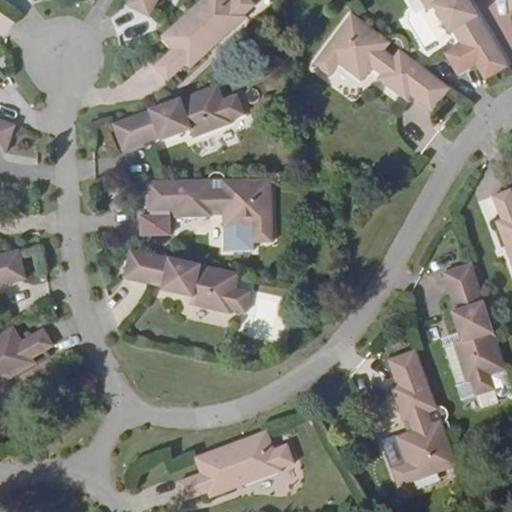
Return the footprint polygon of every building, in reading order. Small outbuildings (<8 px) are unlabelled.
[(122,0),(121,2),(145,15),(152,0),(122,0)] [(200,0),(162,37),(173,49),(154,66),(168,81),(186,64),(189,67),(207,49),(202,44),(208,39),(215,46),(247,17),(245,14),(256,4),(251,0),(200,0)] [(421,0),(428,11),(439,5),(443,13),(439,15),(450,35),(453,32),(461,46),(445,55),(458,76),(476,65),(486,81),(509,67),(499,51),(468,0),(421,0)] [(387,41),(352,14),(315,64),(331,77),(340,65),(361,81),(372,68),(381,75),(378,79),(407,101),(411,97),(432,113),(450,90),(402,52),(400,51),(394,58),(385,52),(391,44),(387,41)] [(221,100),(215,84),(125,118),(111,123),(121,151),(158,137),(160,141),(181,134),(178,129),(187,126),(192,138),(229,124),(228,120),(242,115),(235,94),(221,100)] [(3,121),(0,120),(0,150),(7,153),(17,126),(3,121)] [(272,242),(270,178),(226,180),(223,180),(222,189),(211,189),(211,180),(208,180),(147,181),(148,211),(175,210),(176,218),(211,217),(211,212),(223,211),(224,228),(251,228),(251,242),(272,242)] [(511,194),(510,190),(492,198),(500,221),(498,222),(506,246),(511,244),(511,251),(507,254),(511,268),(511,194)] [(239,273),(128,249),(122,278),(161,286),(159,291),(182,295),(183,290),(191,292),(188,304),(229,313),(230,310),(243,313),(249,292),(235,289),(239,273)] [(18,250),(0,254),(0,284),(25,278),(18,250)] [(490,375),(505,369),(471,263),(444,273),(456,310),(451,311),(459,334),(462,333),(465,339),(453,344),(466,383),(470,382),(474,397),(495,389),(490,375)] [(13,326),(0,333),(0,383),(6,380),(0,371),(7,368),(11,374),(33,361),(31,358),(52,346),(42,328),(21,340),(13,326)] [(397,487),(458,465),(442,423),(441,420),(432,422),(428,411),(437,408),(436,406),(416,350),(387,360),(397,385),(390,388),(402,421),(406,419),(411,431),(395,437),(404,462),(391,468),(397,487)] [(273,448),(267,431),(194,458),(200,473),(177,481),(184,499),(206,492),(207,495),(233,485),(230,478),(237,475),(241,486),(281,471),(280,468),(294,462),(286,443),(273,448)]
